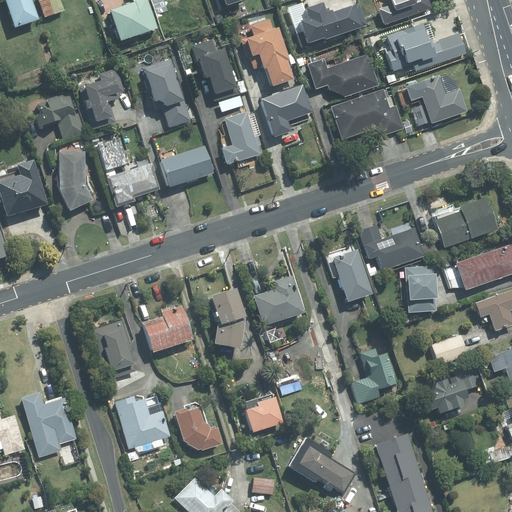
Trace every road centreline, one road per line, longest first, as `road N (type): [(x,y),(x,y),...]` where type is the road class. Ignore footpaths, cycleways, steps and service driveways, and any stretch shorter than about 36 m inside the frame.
road 1 (residential): [(0,303),(413,169)]
road 2 (unknown): [(51,302),(114,511)]
